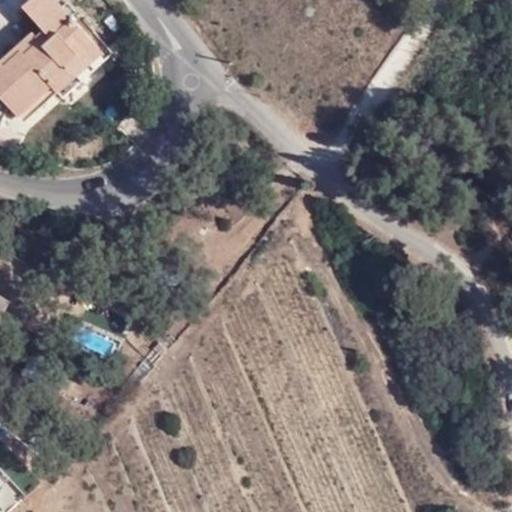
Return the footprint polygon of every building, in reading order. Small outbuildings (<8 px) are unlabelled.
[(46,79),(53,88),(58,93),(104,52),(56,0),(34,0),(26,8),(46,31),(50,36),(28,56),(23,51),(8,66),(2,62),(0,63),(0,95),(13,109),(46,79)] [(50,36),(46,31),(40,37),(35,33),(2,62),(8,66),(23,51),(28,56),(50,36)] [(19,116),(53,88),(46,79),(13,109),(19,116)] [(16,123),(3,118),(0,124),(0,146),(5,149),(16,123)] [(0,321),(10,302),(0,297),(0,339),(8,343),(15,328),(0,321)] [(160,356),(167,348),(160,342),(154,349),(160,356)]
